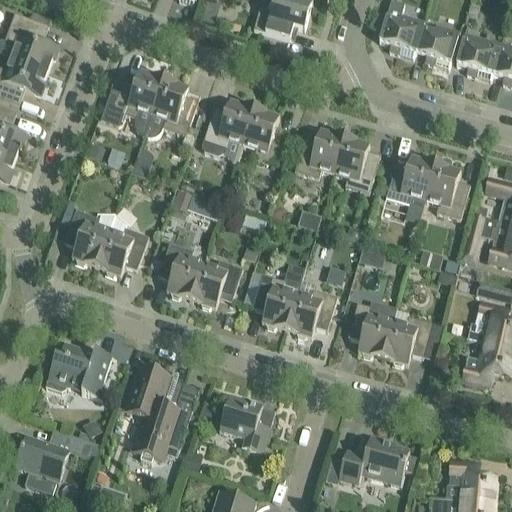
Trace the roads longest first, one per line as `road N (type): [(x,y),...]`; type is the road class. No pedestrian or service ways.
road 1 (residential): [(326,390),(37,300)]
road 2 (residential): [(365,81),(312,87),(111,18)]
road 3 (residential): [(18,238),(29,234),(46,203),(111,18)]
road 4 (residential): [(511,437),(326,390)]
road 5 (residential): [(511,136),(400,105),(365,81)]
road 6 (residential): [(37,300),(0,432)]
road 7 (residential): [(296,510),(326,390)]
